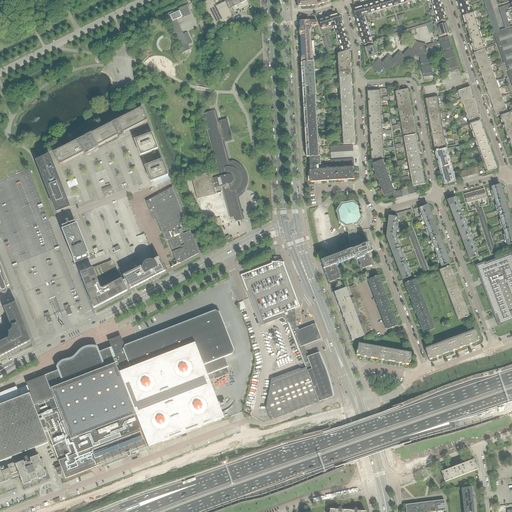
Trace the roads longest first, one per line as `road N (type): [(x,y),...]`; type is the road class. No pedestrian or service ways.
road 1 (trunk): [(511,380),(197,489)]
road 2 (residential): [(345,409),(37,511)]
road 3 (secondary): [(3,369),(248,241)]
road 4 (secondary): [(272,0),(286,224)]
road 5 (trunk): [(176,511),(382,438)]
road 6 (secondary): [(295,225),(281,16)]
road 7 (residential): [(447,0),(506,174)]
road 8 (residential): [(425,372),(377,241),(379,212)]
road 9 (residential): [(435,194),(413,84),(357,84)]
road 10 (residential): [(435,194),(492,347)]
road 11 (unclassified): [(0,72),(144,0)]
road 12 (trunk): [(382,438),(511,391)]
road 13 (trunk): [(382,438),(511,405)]
